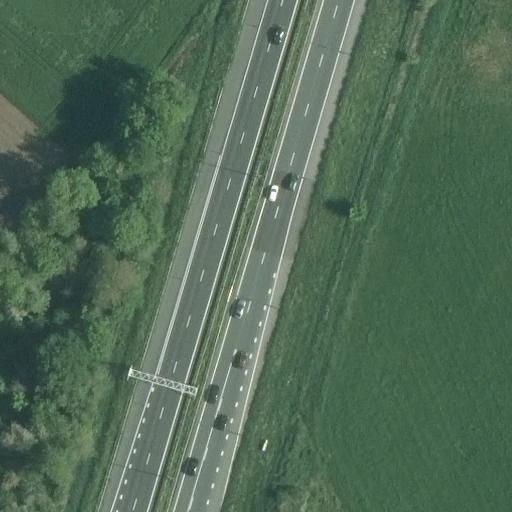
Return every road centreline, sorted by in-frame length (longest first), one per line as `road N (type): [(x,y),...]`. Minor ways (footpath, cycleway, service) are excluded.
road 1 (motorway): [(187,511),(337,0)]
road 2 (motorway): [(279,0),(131,511)]
